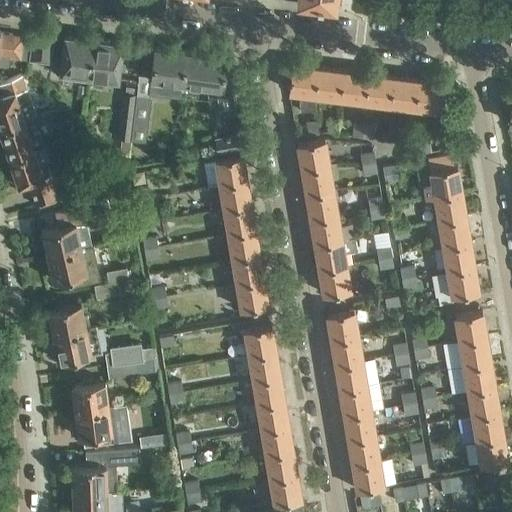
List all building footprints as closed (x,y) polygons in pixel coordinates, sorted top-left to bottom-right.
[(0,64),(8,66),(9,56),(28,59),(31,35),(0,31),(0,30),(0,64)] [(93,38),(64,34),(59,72),(89,76),(93,38)] [(31,35),(28,59),(50,62),(53,38),(31,35)] [(123,41),(93,38),(89,76),(118,79),(123,41)] [(151,75),(148,92),(150,92),(179,96),(181,85),(181,82),(182,82),(186,49),(154,45),(151,75)] [(186,49),(182,82),(215,87),(216,89),(220,113),(235,111),(228,71),(224,70),(226,54),(186,49)] [(317,66),(292,63),(288,90),(300,92),(299,97),(300,109),(315,108),(314,93),(317,66)] [(339,96),(343,69),(317,66),(314,93),(339,96)] [(368,72),(343,69),(339,96),(364,100),(368,72)] [(389,103),(393,75),(368,72),(364,100),(389,103)] [(2,94),(0,94),(0,127),(31,117),(31,116),(36,114),(23,75),(4,81),(8,92),(2,94)] [(415,106),(418,78),(393,75),(389,103),(415,106)] [(440,109),(444,82),(418,78),(415,106),(440,109)] [(134,115),(131,139),(145,141),(149,105),(150,97),(149,97),(136,95),(135,103),(134,115)] [(131,139),(134,115),(122,114),(119,137),(131,139)] [(36,132),(31,117),(0,127),(0,133),(8,157),(43,145),(38,131),(36,132)] [(306,120),(308,134),(318,132),(316,118),(306,120)] [(328,118),(327,132),(337,133),(339,119),(328,118)] [(354,121),(352,135),(371,137),(373,123),(354,121)] [(388,125),(387,139),(397,140),(398,126),(388,125)] [(94,141),(84,131),(77,138),(87,148),(94,141)] [(430,136),(420,138),(422,152),(432,150),(450,147),(448,133),(430,136)] [(241,148),(239,134),(215,138),(218,152),(241,148)] [(329,163),(324,137),(297,142),(301,167),(329,163)] [(46,159),(47,159),(43,145),(8,157),(18,186),(29,183),(31,191),(30,191),(34,204),(58,196),(46,159)] [(360,153),(361,163),(375,161),(374,151),(360,153)] [(219,183),(247,179),(242,153),(215,158),(219,183)] [(426,196),(434,194),(462,190),(457,164),(453,165),(451,153),(428,157),(432,183),(424,184),(426,196)] [(363,173),(377,170),(375,161),(361,163),(363,173)] [(333,188),(329,163),(301,167),(306,192),(333,188)] [(395,163),(382,165),(385,181),(398,179),(395,163)] [(247,179),(219,183),(224,208),(251,203),(247,179)] [(108,183),(84,189),(88,202),(103,199),(107,198),(111,197),(108,183)] [(134,187),(136,197),(149,195),(147,185),(134,187)] [(337,213),(333,188),(306,192),(310,217),(337,213)] [(434,194),(438,219),(466,215),(462,190),(434,194)] [(151,205),(149,195),(136,197),(138,208),(151,205)] [(369,207),(383,205),(381,195),(367,198),(369,207)] [(55,211),(58,225),(41,229),(46,254),(91,244),(85,215),(106,210),(103,199),(88,202),(81,204),(81,205),(55,211)] [(251,203),(224,208),(228,233),(255,228),(251,203)] [(371,217),(385,215),(383,205),(369,207),(371,217)] [(339,224),(337,213),(310,217),(314,242),(342,238),(353,236),(351,222),(339,224)] [(391,217),(393,227),(407,225),(405,215),(391,217)] [(438,219),(443,244),(470,239),(466,215),(438,219)] [(407,225),(393,227),(395,237),(408,234),(407,225)] [(255,228),(228,233),(232,258),(259,253),(255,228)] [(143,238),(145,247),(158,245),(156,235),(143,238)] [(342,238),(314,242),(319,267),(346,263),(344,252),(357,250),(355,236),(353,236),(342,238)] [(443,244),(447,269),(474,264),(470,239),(443,244)] [(97,268),(91,244),(46,254),(52,279),(87,272),(87,271),(97,268)] [(159,254),(158,245),(145,247),(146,257),(159,254)] [(378,257),(392,255),(390,245),(376,248),(378,257)] [(259,253),(232,258),(236,283),(264,278),(259,253)] [(379,267),(393,265),(392,255),(378,257),(379,267)] [(350,288),(346,263),(319,267),(323,293),(350,288)] [(451,294),(479,290),(474,264),(447,269),(451,294)] [(414,265),(400,267),(401,277),(415,274),(414,265)] [(94,285),(123,279),(128,278),(126,266),(92,273),(94,285)] [(415,274),(401,277),(403,286),(417,284),(415,274)] [(240,308),(264,304),(268,303),(264,278),(236,283),(240,308)] [(126,291),(123,279),(94,285),(96,297),(126,291)] [(152,287),(153,297),(167,294),(165,285),(152,287)] [(386,306),(400,303),(398,293),(384,296),(386,306)] [(168,303),(167,294),(153,297),(155,306),(168,303)] [(51,334),(90,326),(88,316),(84,316),(81,301),(46,308),(51,334)] [(354,308),(326,313),(331,338),(358,333),(354,308)] [(455,314),(459,339),(486,335),(482,309),(455,314)] [(276,348),(271,323),(244,328),(248,353),(276,348)] [(54,344),(50,345),(53,358),(56,358),(57,359),(100,350),(97,334),(91,335),(90,326),(52,334),(54,344)] [(160,335),(161,344),(175,342),(174,333),(160,335)] [(335,363),(362,358),(358,333),(331,338),(335,363)] [(412,338),(414,347),(427,345),(426,335),(412,338)] [(463,364),(491,359),(486,335),(459,339),(463,364)] [(394,353),(408,351),(406,341),(393,343),(394,353)] [(111,352),(105,353),(107,364),(136,360),(141,360),(155,358),(157,357),(155,346),(140,348),(139,343),(111,347),(111,352)] [(427,345),(414,347),(415,357),(429,355),(427,345)] [(276,348),(248,353),(252,378),(280,373),(276,348)] [(396,363),(410,360),(408,351),(394,353),(396,363)] [(362,358),(335,363),(339,388),(367,383),(379,381),(374,356),(362,358)] [(463,364),(467,389),(495,384),(491,359),(463,364)] [(136,360),(107,364),(108,376),(138,372),(136,360)] [(409,364),(399,366),(401,377),(411,376),(409,364)] [(280,373),(252,378),(257,403),(284,398),(280,373)] [(74,410),(108,405),(105,380),(70,384),(71,387),(68,391),(69,397),(72,399),(74,410)] [(169,392),(183,390),(181,381),(168,383),(169,392)] [(367,383),(339,388),(343,413),(371,408),(383,406),(379,381),(367,383)] [(467,389),(472,414),(499,409),(495,384),(467,389)] [(420,387),(422,397),(436,394),(434,385),(420,387)] [(185,399),(183,390),(169,392),(171,401),(185,399)] [(403,403),(417,401),(415,391),(401,393),(403,403)] [(436,394),(422,397),(424,407),(438,404),(436,394)] [(284,398),(257,403),(261,428),(288,423),(284,398)] [(418,410),(417,401),(403,403),(404,413),(418,410)] [(108,436),(109,447),(139,445),(138,433),(126,434),(125,422),(122,422),(120,404),(108,405),(74,410),(75,421),(71,422),(72,434),(77,433),(77,436),(97,433),(98,437),(108,436)] [(371,408),(343,413),(348,438),(375,433),(371,408)] [(472,414),(476,439),(503,434),(499,409),(472,414)] [(288,423),(261,428),(265,452),(293,448),(288,423)] [(178,442),(191,440),(189,430),(176,432),(178,442)] [(375,433),(348,438),(352,463),(379,458),(375,433)] [(429,437),(431,446),(444,444),(443,434),(429,437)] [(476,439),(480,464),(508,460),(503,434),(476,439)] [(193,449),(191,440),(178,442),(180,451),(193,449)] [(411,453),(425,450),(424,441),(410,443),(411,453)] [(444,444),(431,446),(432,456),(446,454),(444,444)] [(140,457),(139,445),(109,447),(110,459),(140,457)] [(297,472),(293,448),(265,452),(269,477),(297,472)] [(413,463),(427,460),(425,450),(411,453),(413,463)] [(182,467),(194,465),(192,455),(180,457),(182,467)] [(352,463),(356,489),(384,484),(379,458),(352,463)] [(106,463),(71,464),(72,490),(107,489),(116,489),(115,479),(117,479),(116,463),(106,463)] [(499,480),(497,468),(487,469),(490,482),(499,480)] [(297,472),(269,477),(274,503),(301,498),(297,472)] [(474,485),(472,472),(463,474),(466,487),(474,485)] [(451,489),(448,477),(440,479),(442,491),(451,489)] [(186,491),(199,489),(198,480),(185,482),(186,491)] [(427,494),(425,481),(416,483),(419,496),(427,494)] [(404,499),(401,486),(393,488),(395,500),(404,499)] [(107,489),(72,490),(72,511),(151,511),(149,511),(144,511),(144,506),(123,510),(122,488),(116,489),(107,489)] [(201,498),(199,489),(186,491),(188,501),(201,498)] [(378,490),(360,494),(362,507),(380,503),(378,490)] [(183,511),(182,500),(150,505),(151,511),(183,511)]
